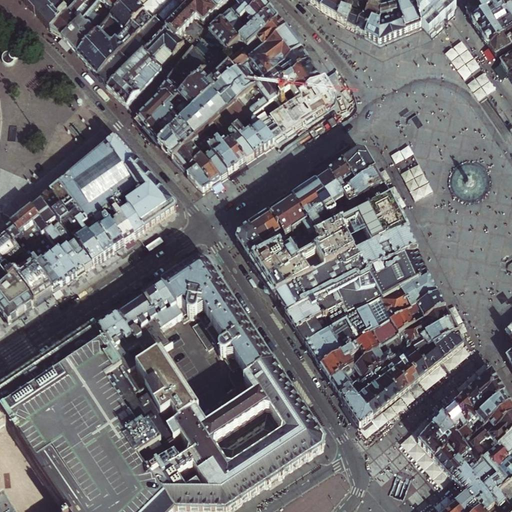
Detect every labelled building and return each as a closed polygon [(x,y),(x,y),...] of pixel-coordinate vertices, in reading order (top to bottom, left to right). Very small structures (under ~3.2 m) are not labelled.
[(79,0),(21,0),(50,33),(79,0)] [(61,39),(85,14),(90,9),(85,4),(80,0),(79,0),(50,33),(56,36),(61,39)] [(77,56),(89,67),(99,78),(157,20),(177,0),(130,0),(115,16),(95,37),(77,56)] [(130,0),(98,0),(115,16),(130,0)] [(198,0),(177,0),(157,20),(160,22),(161,20),(162,21),(164,21),(165,21),(166,20),(173,13),(175,15),(169,21),(171,22),(165,28),(168,30),(186,12),(198,0)] [(198,0),(186,12),(168,30),(177,39),(186,30),(196,19),(203,26),(217,14),(209,6),(203,0),(198,0)] [(216,0),(209,6),(217,14),(233,0),(216,0)] [(230,32),(262,3),(259,0),(245,0),(222,22),(230,32)] [(328,18),(332,20),(337,8),(344,2),(348,0),(314,0),(310,4),(317,10),(323,15),(328,18)] [(334,22),(337,23),(343,11),(353,15),(363,18),(366,20),(367,12),(361,0),(348,0),(344,2),(337,8),(332,20),(334,22)] [(379,8),(375,0),(361,0),(367,12),(366,20),(374,22),(387,24),(385,21),(384,18),(379,8)] [(414,32),(422,29),(413,3),(411,3),(409,0),(407,0),(397,3),(397,4),(382,8),(379,8),(384,18),(401,14),(402,17),(385,21),(387,24),(402,20),(406,36),(414,32)] [(430,21),(421,0),(419,0),(413,3),(422,29),(424,27),(428,23),(430,21)] [(447,0),(421,0),(430,21),(436,16),(441,12),(443,9),(450,3),(447,0)] [(477,0),(474,4),(482,16),(491,11),(482,0),(477,0)] [(511,0),(482,0),(491,11),(497,19),(511,9),(511,0)] [(239,42),(270,13),(266,8),(262,3),(230,32),(239,42)] [(511,9),(497,19),(491,11),(482,16),(474,4),(466,14),(487,45),(489,49),(511,34),(511,9)] [(343,26),(347,29),(353,15),(343,11),(337,23),(343,26)] [(225,55),(232,63),(278,23),(274,18),(270,13),(239,42),(225,55)] [(74,52),(77,56),(95,37),(90,33),(94,28),(92,27),(94,25),(85,14),(61,39),(66,44),(74,52)] [(352,31),(356,34),(363,18),(353,15),(347,29),(352,31)] [(362,37),(365,39),(374,22),(366,20),(363,18),(356,34),(362,37)] [(107,89),(108,88),(144,53),(168,30),(165,28),(160,22),(157,20),(99,78),(98,79),(103,84),(107,89)] [(371,42),(380,47),(394,41),(406,36),(402,20),(387,24),(374,22),(365,39),(371,42)] [(230,32),(222,22),(216,27),(208,34),(219,47),(212,53),(207,59),(199,51),(198,49),(197,49),(196,48),(194,49),(193,49),(211,68),(218,61),(225,55),(239,42),(230,32)] [(248,63),(285,33),(282,29),(278,23),(232,63),(229,66),(235,73),(248,63)] [(177,39),(168,30),(144,53),(154,63),(166,51),(174,58),(184,47),(181,43),(177,39)] [(285,33),(248,63),(258,75),(295,46),(294,43),(291,40),(285,33)] [(494,56),(496,59),(511,48),(511,34),(489,49),(494,56)] [(462,42),(447,52),(452,60),(462,53),(467,60),(472,56),(462,42)] [(298,50),(295,46),(258,75),(248,63),(235,73),(225,81),(183,122),(158,145),(166,155),(172,161),(190,145),(213,124),(243,99),(261,84),(301,53),(298,50)] [(211,68),(193,49),(186,58),(177,69),(167,83),(181,95),(211,68)] [(10,53),(9,54),(8,55),(6,55),(5,56),(4,58),(3,60),(4,62),(4,63),(5,65),(7,66),(9,66),(11,66),(13,65),(14,64),(15,62),(17,61),(19,60),(20,59),(21,57),(21,55),(21,53),(20,52),(18,51),(16,50),(14,50),(12,51),(11,52),(10,53)] [(174,58),(166,51),(154,63),(162,71),(166,67),(172,60),(174,58)] [(117,98),(127,108),(134,101),(143,91),(153,80),(162,71),(154,63),(144,53),(108,88),(117,98)] [(213,124),(225,139),(226,139),(233,133),(243,126),(252,119),(282,96),(275,86),(308,65),(305,59),(301,53),(261,84),(243,99),(213,124)] [(511,59),(501,66),(506,74),(509,79),(511,76),(511,59)] [(181,95),(169,106),(183,122),(225,81),(235,73),(229,66),(225,69),(218,61),(211,68),(181,95)] [(275,86),(282,96),(290,90),(295,98),(320,82),(316,77),(308,65),(275,86)] [(282,96),(252,119),(274,148),(280,144),(289,138),(299,132),(311,124),(322,116),(331,110),(333,103),(326,93),(322,85),(320,82),(295,98),(290,90),(282,96)] [(181,95),(167,83),(163,88),(159,94),(160,95),(169,106),(181,95)] [(142,113),(135,120),(140,125),(143,129),(169,106),(160,95),(149,106),(142,113)] [(158,145),(183,122),(169,106),(143,129),(151,138),(158,145)] [(252,119),(243,126),(264,154),(270,151),(274,148),(252,119)] [(243,126),(233,133),(255,161),(260,157),(264,154),(243,126)] [(233,133),(226,139),(247,166),(251,163),(255,161),(233,133)] [(190,145),(172,161),(177,166),(185,175),(195,167),(204,160),(202,158),(209,152),(217,146),(212,137),(196,151),(190,145)] [(225,139),(218,145),(238,172),(243,168),(247,166),(226,139),(225,139)] [(86,227),(93,222),(102,215),(107,211),(111,217),(116,213),(112,207),(119,202),(121,202),(123,202),(124,203),(145,234),(162,223),(176,214),(176,213),(176,212),(176,211),(114,141),(63,183),(58,187),(77,211),(69,218),(71,221),(77,216),(86,227)] [(218,145),(217,146),(209,152),(228,178),(235,174),(238,172),(218,145)] [(228,178),(209,152),(202,158),(204,160),(221,183),(225,181),(228,178)] [(348,164),(341,169),(355,190),(375,177),(371,169),(366,159),(359,158),(348,164)] [(195,167),(212,189),(217,186),(221,183),(204,160),(195,167)] [(212,189),(195,167),(185,175),(203,195),(208,192),(212,189)] [(335,174),(327,179),(341,200),(355,190),(341,169),(335,174)] [(422,170),(404,178),(415,201),(432,193),(422,170)] [(350,213),(385,193),(378,181),(375,177),(355,190),(341,200),(350,213)] [(321,182),(314,187),(337,221),(350,213),(341,200),(327,179),(321,182)] [(471,183),(471,184),(470,184),(469,185),(468,185),(468,186),(467,186),(466,187),(467,188),(467,189),(468,190),(468,191),(469,191),(469,192),(470,193),(471,192),(472,192),(473,191),(474,191),(474,190),(475,190),(476,188),(475,188),(475,187),(474,186),(473,185),(473,184),(471,183)] [(49,194),(69,218),(77,211),(58,187),(55,190),(49,194)] [(295,200),(292,202),(317,244),(338,233),(332,224),(337,221),(314,187),(309,191),(295,200)] [(337,221),(343,230),(391,204),(386,196),(385,193),(350,213),(337,221)] [(91,270),(94,269),(101,264),(110,258),(115,255),(93,222),(86,227),(77,216),(71,221),(69,218),(49,194),(46,197),(41,201),(60,225),(53,231),(86,274),(90,271),(91,270)] [(36,205),(31,209),(50,233),(53,231),(60,225),(41,201),(36,205)] [(116,213),(135,241),(141,237),(145,234),(124,203),(123,202),(121,202),(119,202),(112,207),(116,213)] [(280,210),(269,217),(285,243),(298,264),(321,251),(317,244),(292,202),(280,210)] [(269,293),(274,301),(355,257),(357,260),(408,237),(406,234),(405,232),(401,223),(400,221),(396,214),(391,204),(343,230),(338,233),(317,244),(321,251),(298,264),(285,243),(274,250),(264,256),(250,265),(257,275),(269,293)] [(38,260),(61,290),(67,286),(75,281),(78,279),(47,236),(50,233),(31,209),(26,213),(13,224),(1,234),(6,239),(21,257),(25,254),(33,264),(38,260)] [(102,215),(125,248),(130,244),(135,241),(116,213),(111,217),(107,211),(102,215)] [(93,222),(115,255),(121,251),(125,248),(102,215),(93,222)] [(265,220),(258,224),(274,250),(285,243),(269,217),(265,220)] [(252,229),(248,231),(264,256),(274,250),(258,224),(257,225),(254,227),(252,229)] [(84,275),(86,274),(53,231),(50,233),(47,236),(78,279),(84,275)] [(248,231),(238,238),(237,241),(237,245),(250,265),(264,256),(248,231)] [(274,301),(287,320),(366,279),(417,256),(414,250),(413,248),(408,237),(357,260),(355,257),(274,301)] [(0,243),(0,270),(3,274),(1,275),(9,286),(16,281),(35,307),(39,305),(42,303),(47,300),(52,297),(53,296),(31,268),(34,265),(33,264),(25,254),(21,257),(6,239),(2,242),(0,243)] [(295,332),(297,335),(324,320),(332,334),(356,319),(428,280),(417,256),(366,279),(287,320),(295,332)] [(38,260),(33,264),(34,265),(31,268),(53,296),(58,293),(61,290),(38,260)] [(176,310),(182,319),(184,322),(190,318),(190,319),(191,319),(193,320),(194,319),(195,319),(196,318),(197,317),(197,316),(197,314),(202,321),(193,326),(209,350),(216,346),(220,351),(219,353),(219,355),(220,357),(222,358),(223,359),(225,359),(237,377),(231,381),(235,388),(240,384),(271,365),(268,360),(260,348),(246,326),(239,315),(233,306),(224,292),(216,280),(210,271),(208,268),(205,266),(204,265),(203,265),(200,265),(197,266),(194,267),(185,273),(168,284),(161,289),(176,310)] [(0,293),(8,287),(9,286),(1,275),(3,274),(0,270),(0,293)] [(314,361),(321,372),(362,347),(361,347),(388,330),(438,299),(433,290),(428,280),(356,319),(332,334),(306,349),(314,361)] [(0,313),(9,325),(33,309),(35,307),(16,281),(9,286),(8,287),(0,293),(0,313)] [(167,316),(176,310),(161,289),(157,291),(152,295),(166,315),(167,316)] [(149,297),(142,301),(157,321),(166,315),(152,295),(149,297)] [(378,353),(382,350),(398,339),(445,312),(442,306),(438,299),(388,330),(361,347),(362,347),(370,359),(378,353)] [(139,303),(132,308),(146,329),(157,321),(142,301),(139,303)] [(126,312),(117,318),(132,340),(146,329),(132,308),(126,312)] [(115,319),(111,322),(126,344),(112,355),(110,357),(124,378),(125,377),(157,356),(157,355),(170,346),(161,331),(182,319),(176,310),(167,316),(166,315),(157,321),(146,329),(132,340),(117,318),(115,319)] [(389,355),(392,359),(398,355),(411,348),(451,325),(448,318),(445,312),(398,339),(382,350),(385,354),(387,353),(389,355)] [(302,343),(306,349),(332,334),(324,320),(297,335),(302,343)] [(96,332),(112,355),(126,344),(111,322),(106,325),(104,327),(96,332)] [(431,349),(433,352),(458,338),(454,330),(451,325),(411,348),(413,350),(416,349),(418,351),(421,349),(423,352),(425,351),(425,353),(431,349)] [(41,368),(0,396),(0,417),(64,511),(173,511),(147,478),(174,459),(176,457),(171,445),(166,432),(149,393),(141,397),(125,377),(124,378),(110,357),(112,355),(96,332),(90,336),(78,344),(41,368)] [(433,352),(442,365),(448,360),(459,352),(464,348),(460,342),(458,338),(433,352)] [(327,381),(331,386),(370,359),(362,347),(321,372),(327,381)] [(398,355),(419,384),(423,381),(429,376),(413,350),(411,348),(398,355)] [(413,350),(429,376),(432,373),(439,368),(442,365),(433,352),(431,349),(425,353),(425,351),(423,352),(421,349),(418,351),(416,349),(413,350)] [(335,393),(339,400),(349,393),(359,385),(368,378),(378,370),(386,364),(383,360),(378,353),(370,359),(331,386),(335,393)] [(389,355),(383,360),(386,364),(387,363),(392,359),(389,355)] [(387,363),(410,391),(411,390),(416,386),(419,384),(398,355),(392,359),(387,363)] [(125,377),(141,397),(149,393),(166,432),(194,414),(157,356),(125,377)] [(378,370),(400,399),(405,395),(410,391),(387,363),(386,364),(378,370)] [(272,366),(271,365),(240,384),(249,398),(203,428),(194,414),(166,432),(171,445),(178,442),(184,453),(181,461),(177,463),(174,459),(147,478),(173,511),(231,511),(241,506),(240,505),(265,489),(265,490),(283,479),(283,478),(307,462),(307,463),(317,456),(324,452),(324,450),(324,447),(324,445),(325,444),(315,429),(283,381),(273,365),(272,366)] [(368,378),(391,406),(397,401),(400,399),(378,370),(368,378)] [(498,385),(491,374),(482,382),(470,394),(463,400),(477,421),(486,412),(480,402),(498,385)] [(359,385),(382,414),(387,410),(391,406),(368,378),(359,385)] [(377,418),(382,414),(359,385),(349,393),(372,421),(377,418)] [(486,412),(504,396),(502,391),(498,385),(480,402),(486,412)] [(352,419),(360,431),(367,426),(372,421),(349,393),(339,400),(341,402),(352,419)] [(482,432),(510,406),(508,402),(504,396),(486,412),(477,421),(467,429),(457,438),(465,448),(482,432)] [(459,404),(453,409),(467,429),(477,421),(463,400),(459,404)] [(488,441),(511,418),(511,409),(510,406),(482,432),(488,441)] [(448,414),(443,419),(457,438),(467,429),(453,409),(448,414)] [(0,498),(4,496),(14,511),(64,511),(0,417),(0,498)] [(480,468),(511,437),(511,418),(488,441),(482,432),(465,448),(480,468)] [(437,425),(431,431),(465,470),(452,482),(459,489),(467,498),(480,511),(500,511),(471,477),(480,468),(465,448),(457,438),(443,419),(437,425)] [(440,469),(452,482),(465,470),(431,431),(425,438),(418,446),(440,469)] [(500,494),(511,483),(511,437),(480,468),(500,494)] [(480,468),(471,477),(500,511),(511,511),(511,510),(507,503),(500,494),(480,468)] [(507,503),(511,498),(511,483),(500,494),(507,503)] [(14,511),(4,496),(0,498),(0,511),(14,511)] [(461,503),(456,507),(460,511),(480,511),(467,498),(461,503)]
